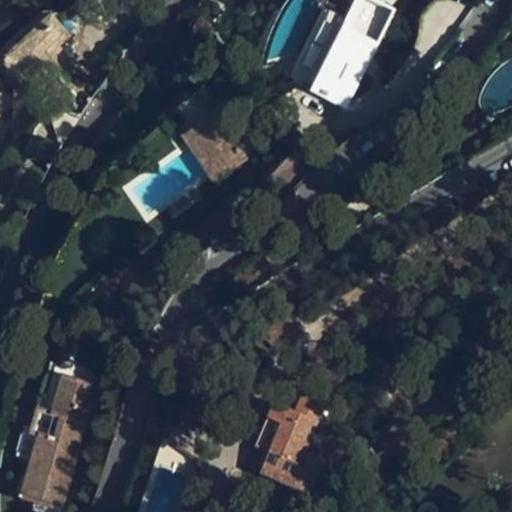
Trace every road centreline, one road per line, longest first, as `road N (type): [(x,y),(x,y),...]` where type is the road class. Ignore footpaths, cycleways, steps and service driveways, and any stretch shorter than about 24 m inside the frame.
road 1 (residential): [(501,0),(384,135),(201,279),(181,311)]
road 2 (residential): [(0,351),(54,179),(186,0)]
road 3 (residential): [(181,311),(219,325),(239,322),(511,150)]
road 4 (residential): [(181,311),(102,511)]
